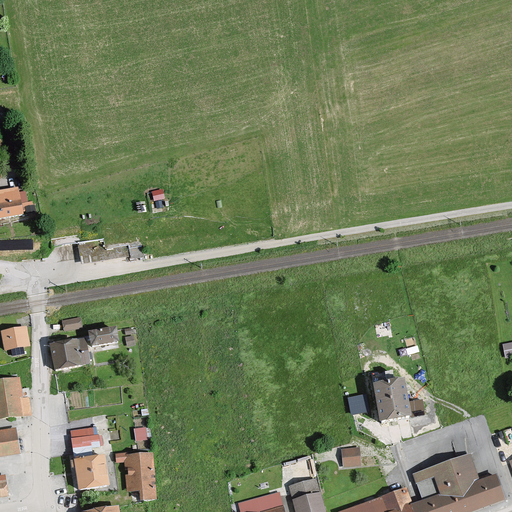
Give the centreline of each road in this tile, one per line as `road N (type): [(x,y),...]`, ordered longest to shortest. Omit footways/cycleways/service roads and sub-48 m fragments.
road 1 (unclassified): [(36,280),(511,203)]
road 2 (residential): [(45,505),(36,280)]
